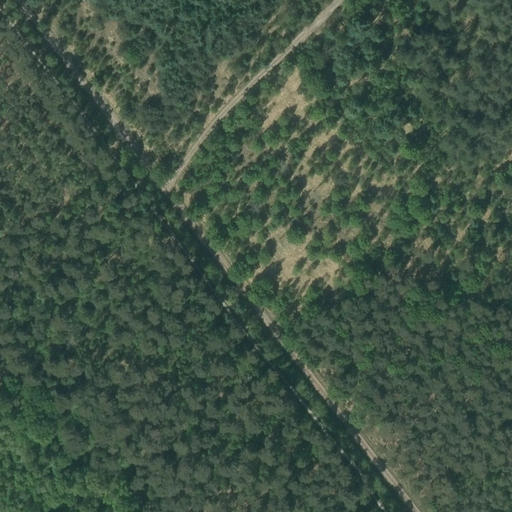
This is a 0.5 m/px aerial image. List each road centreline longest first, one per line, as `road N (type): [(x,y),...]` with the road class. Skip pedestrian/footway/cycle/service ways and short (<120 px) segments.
road 1 (track): [(414,511),(162,188)]
road 2 (track): [(341,0),(225,112),(162,188)]
road 3 (track): [(126,145),(16,0)]
